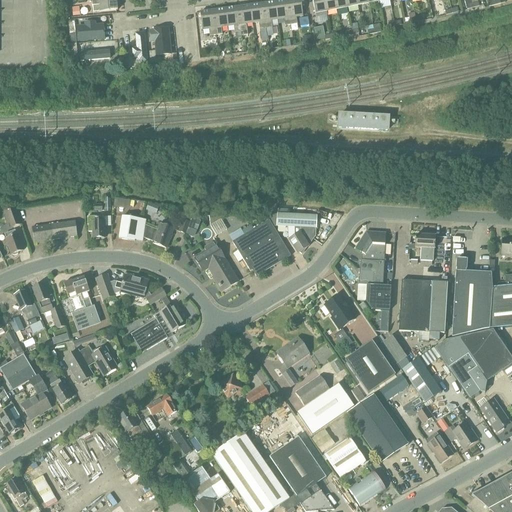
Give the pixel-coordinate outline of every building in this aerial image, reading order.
[(117,11),(116,0),(92,0),(91,0),(92,6),(99,6),(100,12),(117,11)] [(297,0),(287,1),(290,26),(297,25),(296,18),(302,17),(299,0),(297,0)] [(326,13),(323,0),(314,0),(312,1),(315,18),(327,16),(326,13)] [(334,0),(323,0),(326,13),(337,11),(334,0)] [(345,0),(334,0),(337,11),(347,9),(345,0)] [(345,0),(347,9),(358,7),(356,0),(345,0)] [(290,26),(287,1),(274,3),(277,21),(283,20),(284,27),(290,26)] [(274,3),(262,5),(265,29),(272,28),(271,21),(277,21),(274,3)] [(250,7),(252,24),(258,23),(259,30),(265,29),(262,5),(250,7)] [(72,17),(79,16),(79,7),(71,8),(72,17)] [(250,7),(237,8),(240,33),(241,37),(247,36),(246,25),(252,24),(250,7)] [(225,10),(227,27),(233,27),(234,33),(240,33),(237,8),(225,10)] [(225,10),(212,12),(215,36),(222,35),(221,28),(227,27),(225,10)] [(215,36),(212,12),(199,13),(202,31),(208,30),(209,37),(215,36)] [(325,41),(331,40),(330,35),(324,37),(322,27),(314,29),(316,41),(324,39),(325,41)] [(101,42),(100,28),(76,30),(77,44),(101,42)] [(152,30),(156,58),(169,56),(165,28),(152,30)] [(142,37),(128,38),(131,63),(144,62),(142,37)] [(159,69),(158,63),(158,61),(156,62),(154,52),(148,53),(150,64),(150,70),(159,69)] [(78,54),(78,68),(100,67),(100,54),(78,54)] [(339,116),(338,129),(387,131),(388,119),(339,116)] [(257,177),(258,172),(248,172),(247,187),(252,187),(253,177),(257,177)] [(16,210),(6,213),(12,229),(22,225),(16,210)] [(294,228),(294,238),(288,241),(296,255),(299,253),(301,255),(306,249),(308,248),(308,247),(314,238),(315,238),(316,230),(317,217),(316,217),(276,215),(276,227),(294,228)] [(146,227),(144,226),(145,221),(122,217),(120,228),(118,239),(134,242),(134,240),(142,241),(142,239),(143,240),(146,227)] [(187,227),(196,231),(200,221),(199,220),(191,217),(189,224),(187,227)] [(89,233),(93,233),(93,239),(95,239),(96,240),(99,240),(99,239),(104,239),(103,223),(103,218),(87,218),(88,226),(89,226),(89,233)] [(182,221),(178,232),(185,235),(189,224),(182,221)] [(255,277),(283,261),(290,256),(269,221),(232,243),(250,272),(252,271),(255,277)] [(74,222),(31,228),(33,243),(76,237),(74,222)] [(157,231),(146,227),(143,240),(152,244),(166,249),(173,230),(160,225),(157,231)] [(11,256),(12,255),(14,257),(18,255),(18,253),(22,252),(17,236),(16,237),(14,231),(4,235),(6,240),(11,256)] [(362,261),(383,262),(384,246),(385,246),(385,235),(366,233),(355,250),(363,255),(362,256),(362,261)] [(433,262),(433,250),(434,250),(434,237),(415,236),(415,240),(414,240),(414,242),(415,242),(414,249),(420,249),(420,261),(433,262)] [(511,240),(502,240),(501,255),(511,256),(511,240)] [(216,247),(215,247),(213,244),(211,244),(204,248),(204,250),(206,253),(194,260),(202,273),(208,269),(213,277),(212,278),(221,293),(238,283),(216,247)] [(451,338),(484,331),(485,274),(466,273),(467,261),(456,260),(451,338)] [(384,262),(383,262),(362,261),(360,261),(358,286),(366,286),(365,302),(371,311),(389,312),(390,287),(382,287),(384,262)] [(491,274),(485,274),(484,331),(489,330),(511,327),(511,286),(505,287),(503,287),(502,283),(491,284),(491,274)] [(107,276),(95,280),(103,301),(114,297),(114,295),(120,293),(146,300),(149,306),(165,297),(161,291),(151,297),(148,292),(145,291),(147,282),(124,276),(122,284),(114,282),(109,284),(107,276)] [(63,286),(73,314),(71,315),(77,333),(78,332),(77,331),(97,323),(95,324),(90,309),(92,308),(87,294),(89,293),(83,279),(63,286)] [(447,284),(431,283),(401,281),(398,332),(419,333),(418,342),(428,343),(428,334),(444,335),(447,284)] [(43,315),(50,313),(50,312),(52,311),(48,301),(49,300),(43,286),(38,287),(37,287),(34,288),(33,289),(32,290),(38,304),(43,315)] [(33,318),(31,313),(32,312),(30,307),(24,293),(21,294),(20,293),(17,294),(17,296),(14,297),(20,312),(21,311),(23,316),(25,315),(27,321),(26,321),(29,327),(36,323),(34,318),(33,318)] [(170,304),(165,297),(161,300),(165,307),(170,304)] [(342,304),(338,297),(334,299),(332,298),(328,301),(328,304),(324,306),(332,318),(331,319),(339,330),(354,320),(347,310),(347,309),(343,303),(342,304)] [(184,325),(172,305),(159,314),(171,334),(184,325)] [(58,309),(52,311),(50,312),(50,313),(57,330),(64,327),(58,309)] [(388,331),(389,313),(381,313),(379,332),(387,332),(388,331)] [(167,339),(165,337),(171,334),(159,314),(153,317),(155,321),(130,336),(133,341),(141,354),(167,339)] [(23,330),(18,318),(9,322),(15,334),(23,330)] [(445,342),(434,350),(469,401),(479,393),(484,394),(486,383),(511,365),(511,360),(492,331),(445,342)] [(11,347),(19,343),(13,332),(5,336),(11,347)] [(73,343),(74,348),(95,341),(94,336),(73,343)] [(382,345),(397,366),(406,360),(391,338),(382,345)] [(297,339),(276,354),(287,370),(308,355),(297,339)] [(344,361),(367,394),(395,376),(371,342),(344,361)] [(88,348),(82,351),(90,365),(94,363),(103,377),(117,369),(105,349),(93,356),(88,348)] [(90,365),(82,351),(78,354),(77,352),(64,360),(79,385),(92,377),(87,367),(90,365)] [(41,394),(46,391),(37,377),(36,378),(28,365),(35,360),(31,354),(24,358),(23,356),(0,369),(0,371),(12,392),(31,381),(39,395),(41,394)] [(418,360),(402,371),(424,404),(440,393),(418,360)] [(337,362),(330,367),(336,376),(344,371),(337,362)] [(56,376),(55,377),(51,372),(45,376),(48,381),(47,381),(50,387),(53,391),(52,391),(61,405),(70,399),(62,386),(61,386),(59,381),(56,376)] [(282,376),(290,388),(296,384),(288,372),(282,376)] [(232,377),(218,386),(227,399),(241,390),(232,377)] [(297,414),(311,435),(312,436),(353,408),(338,385),(329,392),(319,377),(295,394),(304,407),(304,408),(297,414)] [(401,377),(379,392),(387,402),(408,388),(401,377)] [(262,386),(244,398),(251,408),(268,396),(262,386)] [(364,399),(356,388),(351,392),(358,403),(364,399)] [(41,394),(39,395),(20,406),(30,421),(50,409),(41,394)] [(166,396),(146,408),(152,417),(163,410),(167,418),(176,413),(166,396)] [(407,446),(398,432),(373,396),(346,415),(380,465),(407,446)] [(493,401),(480,410),(496,433),(509,424),(493,401)] [(432,418),(426,408),(415,415),(422,425),(432,418)] [(8,412),(3,415),(0,416),(0,420),(9,435),(10,434),(11,435),(14,433),(14,432),(19,429),(11,416),(11,417),(8,412)] [(118,418),(119,419),(117,419),(126,434),(130,439),(140,433),(142,435),(146,432),(136,416),(132,419),(128,413),(123,416),(123,415),(118,418)] [(455,432),(452,427),(444,433),(450,443),(455,439),(463,451),(475,442),(464,426),(455,432)] [(177,433),(158,446),(178,474),(183,470),(178,462),(190,453),(177,433)] [(242,434),(211,456),(249,511),(270,511),(288,500),(242,434)] [(439,437),(428,445),(440,464),(452,456),(439,437)] [(298,438),(269,458),(294,495),(293,496),(304,511),(322,511),(333,511),(316,485),(325,479),(298,438)] [(348,438),(323,455),(341,481),(366,464),(348,438)] [(141,472),(152,488),(166,479),(155,462),(141,472)] [(196,511),(211,511),(213,504),(214,504),(229,494),(217,476),(209,481),(201,469),(178,484),(187,497),(191,494),(197,503),(193,506),(196,511)] [(373,472),(347,490),(359,508),(385,491),(373,472)] [(474,499),(488,511),(511,511),(511,474),(471,497),(474,499)] [(17,480),(6,486),(14,500),(15,500),(17,504),(19,508),(24,506),(21,502),(27,498),(24,494),(25,494),(17,480)] [(488,511),(474,499),(465,509),(468,511),(488,511)]
